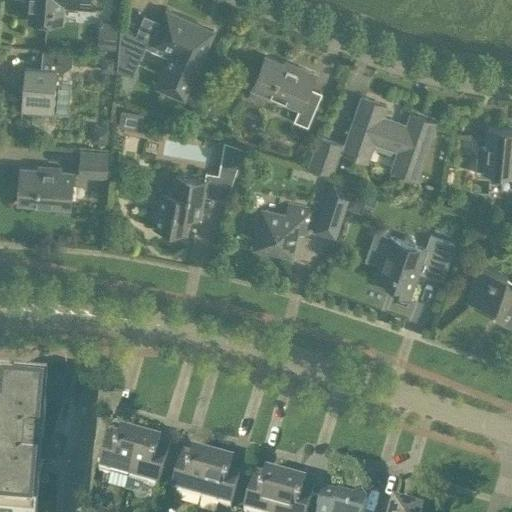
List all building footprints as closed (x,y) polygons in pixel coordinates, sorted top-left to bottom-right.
[(59,23),(61,2),(96,5),(96,0),(29,0),(28,20),(59,23)] [(171,52),(156,87),(184,99),(213,31),(165,10),(151,43),(171,52)] [(103,21),(101,47),(116,48),(118,22),(103,21)] [(146,40),(120,28),(117,69),(131,76),(146,40)] [(21,110),(53,113),(69,114),(71,81),(62,80),(62,70),(71,65),(72,52),(42,49),(40,69),(24,68),(21,110)] [(321,93),(309,87),(314,74),(297,67),(296,69),(265,56),(252,87),(299,107),(293,120),(307,126),(321,93)] [(398,150),(391,169),(416,178),(435,122),(418,116),(414,128),(382,117),(386,105),(361,97),(342,152),(367,161),(373,141),(398,150)] [(93,125),(92,141),(107,142),(109,126),(93,125)] [(511,130),(488,129),(486,145),(483,145),(481,170),(511,172),(511,130)] [(319,134),(308,166),(333,174),(344,142),(319,134)] [(225,142),(220,165),(236,170),(243,148),(228,143),(225,142)] [(108,151),(79,149),(77,175),(106,178),(108,151)] [(20,168),(17,202),(70,206),(73,172),(20,168)] [(202,196),(214,198),(218,174),(207,172),(205,181),(175,175),(172,194),(161,192),(155,227),(185,232),(188,215),(199,217),(202,196)] [(352,186),(331,179),(326,194),(347,201),(352,186)] [(264,212),(256,245),(289,253),(294,231),(306,234),(311,210),(288,205),(285,217),(264,212)] [(404,237),(401,240),(375,231),(365,260),(380,265),(375,278),(389,283),(387,289),(409,296),(418,272),(442,281),(454,244),(429,236),(425,248),(415,245),(414,241),(414,239),(413,238),(412,236),(411,236),(409,236),(406,236),(404,237)] [(497,316),(511,326),(511,284),(505,280),(507,273),(479,263),(467,297),(495,307),(500,310),(497,316)] [(44,464),(45,455),(46,443),(43,442),(48,382),(0,377),(0,511),(36,511),(41,464),(44,464)] [(126,492),(129,481),(141,437),(122,431),(121,435),(111,432),(99,473),(110,476),(107,487),(126,492)] [(161,442),(141,437),(129,481),(158,490),(170,449),(160,446),(161,442)] [(172,493),(201,502),(214,457),(194,452),(193,455),(183,452),(172,493)] [(233,463),(214,457),(201,502),(231,510),(242,469),(232,466),(233,463)] [(244,511),(276,511),(286,477),(266,472),(265,475),(255,473),(244,511)] [(306,483),(286,477),(276,511),(308,511),(315,489),(305,487),(306,483)] [(365,511),(367,505),(362,495),(353,500),(339,497),(339,495),(323,491),(316,511),(365,511)]
